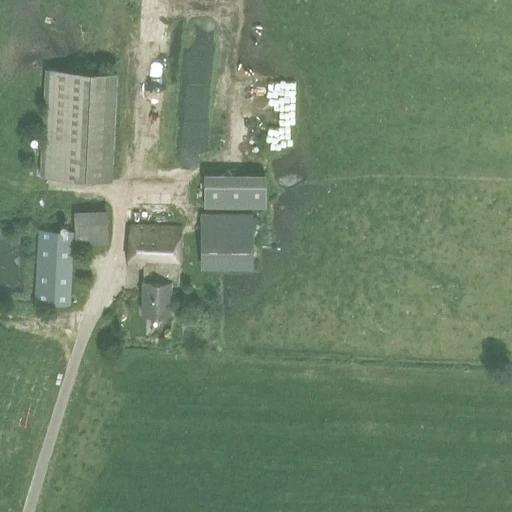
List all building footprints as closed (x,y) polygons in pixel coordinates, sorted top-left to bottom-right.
[(48,68),(43,174),(111,177),(116,71),(48,68)] [(161,182),(161,169),(132,171),(133,183),(161,182)] [(208,203),(268,201),(267,170),(207,172),(208,203)] [(0,210),(14,210),(14,190),(0,189),(0,210)] [(75,242),(109,242),(109,208),(86,208),(86,220),(75,220),(75,242)] [(251,268),(252,214),(199,214),(199,269),(251,268)] [(140,313),(154,313),(168,314),(170,283),(177,284),(180,228),(128,225),(126,266),(142,267),(140,313)] [(68,302),(72,230),(37,229),(34,301),(68,302)]
